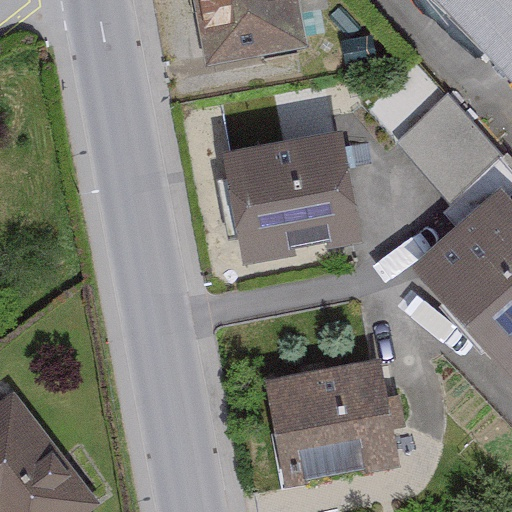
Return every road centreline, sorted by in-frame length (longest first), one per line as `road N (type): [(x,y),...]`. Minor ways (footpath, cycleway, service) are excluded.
road 1 (unclassified): [(195,511),(99,0)]
road 2 (unknown): [(368,286),(373,219),(397,154)]
